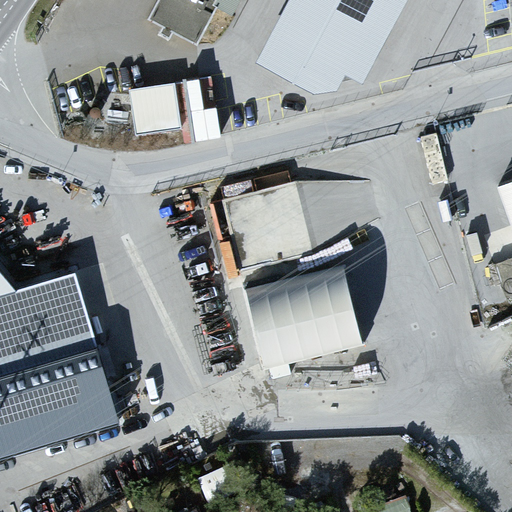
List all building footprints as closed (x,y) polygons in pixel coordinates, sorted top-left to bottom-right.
[(218,0),(158,0),(148,19),(196,43),(218,0)] [(398,0),(303,0),(272,62),(332,92),(342,71),(358,79),(398,0)] [(197,83),(133,90),(139,140),(203,133),(197,83)] [(214,195),(231,270),(309,253),(291,177),(214,195)] [(511,181),(500,185),(511,219),(511,181)] [(0,270),(0,376),(98,347),(76,272),(16,290),(0,270)] [(336,273),(248,292),(265,366),(352,347),(336,273)] [(0,462),(122,426),(98,347),(0,376),(0,462)] [(380,501),(384,511),(416,511),(407,490),(380,501)]
